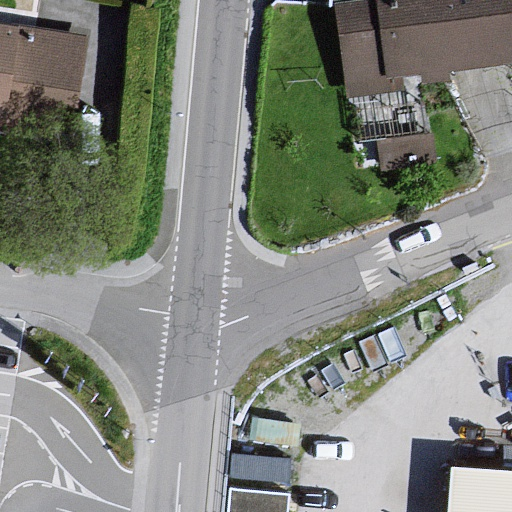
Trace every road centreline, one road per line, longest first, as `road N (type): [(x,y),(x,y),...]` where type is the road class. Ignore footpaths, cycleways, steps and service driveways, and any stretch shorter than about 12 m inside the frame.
road 1 (residential): [(511,213),(271,311),(196,317)]
road 2 (tertiary): [(196,317),(223,0)]
road 3 (tertiary): [(175,511),(196,317)]
